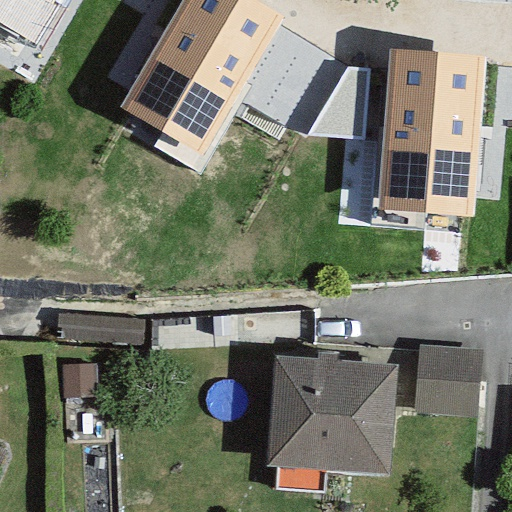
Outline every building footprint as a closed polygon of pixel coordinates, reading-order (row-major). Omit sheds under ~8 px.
[(0,0),(0,26),(36,48),(65,0),(0,0)] [(287,18),(256,0),(184,0),(121,107),(205,156),(287,18)] [(487,56),(390,49),(378,210),(474,217),(487,56)] [(349,67),(309,135),(365,139),(372,69),(349,67)] [(145,320),(58,315),(56,342),(143,347),(145,320)] [(482,353),(420,349),(415,417),(477,421),(482,353)] [(400,372),(276,362),(267,469),(391,478),(400,372)] [(0,481),(10,459),(0,454),(0,481)]
